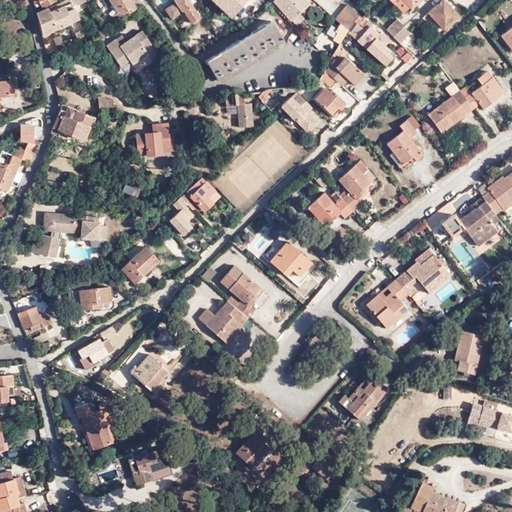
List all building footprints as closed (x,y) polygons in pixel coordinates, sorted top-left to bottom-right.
[(64,0),(49,8),(57,28),(69,23),(72,22),(67,10),(65,6),(78,0),(64,0)] [(137,8),(132,0),(110,0),(121,16),(137,8)] [(190,0),(176,0),(175,1),(177,3),(167,10),(173,18),(183,11),(192,23),(201,17),(190,1),(190,0)] [(248,0),(220,0),(235,13),(248,0)] [(310,4),(306,0),(274,0),(292,20),(310,4)] [(394,0),(404,11),(409,6),(403,0),(394,0)] [(459,15),(444,0),(441,0),(428,12),(444,28),(459,15)] [(341,23),(349,29),(354,22),(358,15),(347,6),(336,19),(341,23)] [(48,7),(37,13),(44,35),(57,28),(49,8),(48,7)] [(75,7),(67,10),(72,22),(80,18),(75,7)] [(362,18),(358,15),(354,22),(358,24),(359,23),(363,19),(362,18)] [(392,37),(403,26),(396,20),(386,30),(392,37)] [(286,40),(276,22),(209,63),(221,82),(286,40)] [(335,38),(342,42),(349,29),(341,23),(338,28),(340,30),(335,38)] [(365,31),(357,41),(386,65),(392,57),(388,54),(390,51),(387,48),(376,39),(379,35),(370,24),(365,31)] [(357,25),(351,36),(357,41),(365,31),(357,25)] [(511,30),(503,37),(511,49),(511,30)] [(142,31),(126,42),(120,47),(115,40),(107,47),(121,67),(129,61),(132,64),(147,53),(144,49),(151,44),(142,31)] [(382,33),(379,35),(376,39),(387,48),(392,42),(382,33)] [(59,47),(65,45),(60,34),(54,37),(59,47)] [(120,47),(126,42),(121,36),(115,40),(120,47)] [(416,59),(420,55),(401,38),(397,42),(416,59)] [(337,48),(332,56),(325,68),(338,80),(341,83),(348,77),(351,80),(362,70),(347,55),(341,61),(336,66),(334,64),(337,59),(342,51),(337,48)] [(338,80),(325,68),(320,76),(332,87),(338,80)] [(362,70),(351,80),(355,83),(365,73),(362,70)] [(470,93),(464,98),(471,107),(477,103),(482,108),(500,95),(496,91),(500,89),(486,70),(475,77),(481,85),(470,93)] [(0,96),(13,96),(12,81),(0,81),(0,96)] [(464,85),(458,90),(464,98),(470,93),(464,85)] [(330,91),(326,87),(315,97),(335,117),(343,110),(342,108),(346,103),(333,89),(330,91)] [(258,97),(263,102),(267,98),(265,96),(271,90),(271,88),(267,89),(263,91),(258,97)] [(464,98),(458,90),(426,114),(437,130),(451,119),(453,121),(471,107),(464,98)] [(290,96),(281,105),(296,120),(307,131),(317,121),(306,112),(311,106),(298,93),(293,99),(290,96)] [(245,103),(244,94),(226,96),(226,105),(238,104),(240,127),(254,126),(251,102),(245,103)] [(107,98),(107,95),(99,97),(100,107),(115,105),(114,97),(107,98)] [(63,104),(62,106),(52,132),(53,133),(57,135),(60,128),(84,138),(93,116),(63,104)] [(412,116),(405,121),(413,130),(420,125),(412,116)] [(25,123),(19,124),(19,131),(18,141),(26,143),(30,143),(31,135),(32,117),(25,120),(25,123)] [(451,119),(437,130),(439,132),(453,121),(451,119)] [(413,130),(405,121),(398,126),(402,132),(387,144),(394,152),(402,163),(408,158),(412,155),(415,159),(422,154),(410,138),(416,134),(413,130)] [(162,154),(162,152),(161,141),(170,140),(168,124),(153,126),(154,133),(137,135),(140,157),(162,154)] [(30,143),(37,144),(39,136),(31,135),(30,143)] [(161,141),(162,152),(171,151),(170,140),(161,141)] [(20,157),(30,161),(37,144),(30,143),(26,143),(24,149),(18,147),(14,155),(20,157)] [(14,155),(1,149),(0,150),(0,186),(6,189),(9,183),(16,185),(22,172),(14,169),(20,157),(14,155)] [(402,163),(394,152),(391,155),(399,165),(402,163)] [(341,197),(352,209),(359,202),(355,198),(364,190),(362,187),(369,180),(363,173),(368,168),(360,158),(338,178),(348,190),(341,197)] [(363,173),(369,180),(375,175),(368,168),(363,173)] [(328,182),(321,175),(316,179),(322,187),(328,182)] [(489,193),(483,197),(495,215),(511,202),(511,175),(504,181),(502,179),(487,190),(489,193)] [(208,197),(215,190),(202,176),(186,190),(190,195),(189,195),(204,210),(212,202),(208,197)] [(208,197),(212,202),(219,195),(215,190),(208,197)] [(344,216),(352,209),(341,197),(333,203),(323,191),(307,205),(321,223),(328,218),(330,220),(340,211),(344,216)] [(181,196),(174,203),(180,210),(176,213),(174,211),(169,215),(171,217),(170,219),(184,234),(192,227),(187,221),(194,214),(185,205),(187,204),(181,196)] [(495,215),(483,197),(475,203),(478,207),(459,222),(470,237),(489,223),(492,226),(500,220),(495,215)] [(370,214),(361,204),(354,210),(363,220),(369,214),(370,214)] [(86,217),(46,214),(45,230),(55,232),(54,238),(41,235),(39,244),(34,242),(31,252),(56,258),(62,232),(82,233),(82,238),(106,240),(107,226),(99,226),(100,223),(85,222),(86,217)] [(162,228),(158,223),(153,228),(157,232),(162,228)] [(489,223),(470,237),(474,242),(493,228),(492,226),(489,223)] [(268,261),(285,275),(290,269),(298,276),(311,261),(287,240),(268,261)] [(161,262),(146,246),(122,267),(135,282),(143,274),(146,276),(161,262)] [(414,260),(416,262),(418,265),(433,254),(429,249),(414,260)] [(406,269),(415,280),(417,278),(428,291),(449,275),(433,254),(418,265),(416,262),(406,269)] [(290,269),(285,275),(296,286),(315,265),(311,261),(298,276),(290,269)] [(234,307),(246,318),(253,310),(248,306),(254,299),(251,296),(254,292),(258,287),(232,264),(218,281),(239,300),(233,307),(234,307)] [(214,273),(208,267),(200,276),(206,282),(214,273)] [(401,273),(409,284),(415,280),(406,269),(401,273)] [(407,294),(409,296),(415,291),(409,284),(401,273),(394,278),(395,280),(407,294)] [(400,301),(407,294),(395,280),(387,287),(391,292),(381,300),(377,296),(366,305),(386,328),(408,310),(400,301)] [(91,287),(90,281),(68,284),(70,299),(80,298),(81,308),(112,304),(109,284),(91,287)] [(362,301),(366,305),(377,296),(373,291),(362,301)] [(233,307),(225,300),(213,315),(205,308),(196,318),(222,339),(237,322),(240,325),(246,318),(234,307),(233,307)] [(35,307),(18,313),(23,328),(30,326),(32,329),(43,325),(35,307)] [(225,342),(240,325),(237,322),(222,339),(225,342)] [(462,349),(465,335),(461,333),(457,348),(462,349)] [(482,339),(465,335),(462,349),(457,348),(453,362),(459,364),(457,373),(474,377),(482,339)] [(85,370),(99,362),(97,359),(102,356),(108,353),(102,343),(99,338),(78,350),(82,357),(78,359),(85,370)] [(109,339),(102,343),(108,353),(114,349),(109,339)] [(39,346),(42,352),(50,347),(46,341),(39,346)] [(168,370),(147,353),(135,367),(133,365),(128,371),(151,391),(168,370)] [(360,394),(356,390),(348,398),(345,395),(339,401),(360,420),(387,389),(367,371),(362,378),(365,381),(369,384),(360,394)] [(13,385),(12,375),(0,375),(0,401),(7,400),(6,386),(13,385)] [(365,381),(356,390),(360,394),(369,384),(365,381)] [(452,386),(451,396),(459,397),(459,392),(470,392),(471,387),(452,386)] [(104,418),(112,416),(107,402),(99,404),(101,410),(82,416),(93,448),(112,441),(112,439),(104,418)] [(511,434),(511,432),(511,414),(474,402),(468,420),(511,434)] [(119,437),(112,416),(104,418),(112,439),(119,437)] [(259,427),(251,420),(241,432),(247,438),(235,453),(254,468),(269,448),(261,442),(265,437),(256,430),(259,427)] [(138,475),(141,483),(151,479),(149,471),(169,465),(168,462),(174,460),(170,449),(164,451),(163,447),(136,457),(141,474),(138,475)] [(335,471),(320,458),(312,468),(327,481),(335,471)] [(0,511),(20,511),(25,511),(22,502),(17,504),(15,496),(25,493),(20,476),(11,479),(9,474),(0,476),(0,511)] [(410,505),(405,503),(400,511),(422,511),(423,510),(427,511),(460,511),(464,503),(432,490),(434,486),(426,482),(427,479),(424,478),(421,480),(410,505)] [(390,492),(395,483),(387,479),(383,489),(390,492)]
